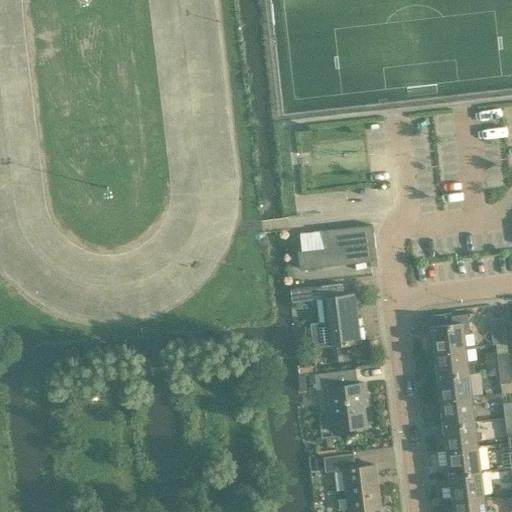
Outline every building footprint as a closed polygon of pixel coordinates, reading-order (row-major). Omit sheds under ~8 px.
[(323,231),(325,248),(299,251),(301,270),(377,261),(373,225),(323,231)] [(342,284),(320,286),(290,289),(292,301),(327,297),(332,345),(360,342),(355,294),(344,295),(342,284)] [(434,351),(465,348),(464,334),(470,333),(467,314),(451,316),(452,324),(431,326),(434,351)] [(492,344),(495,344),(507,342),(504,317),(489,319),(492,344)] [(495,344),(498,368),(510,367),(507,342),(495,344)] [(437,377),(468,372),(465,348),(434,351),(437,377)] [(498,369),(501,393),(511,391),(511,381),(510,367),(498,369)] [(330,414),(327,415),(329,431),(366,426),(363,401),(368,400),(366,382),(357,383),(356,370),(315,375),(317,390),(327,389),(330,414)] [(437,377),(440,401),(471,397),(468,372),(437,377)] [(502,403),(504,418),(511,416),(511,391),(501,393),(499,393),(500,403),(502,403)] [(440,401),(443,425),(475,421),(471,397),(440,401)] [(443,425),(446,450),(455,449),(478,446),(475,421),(443,425)] [(446,450),(450,475),(481,471),(478,446),(455,449),(446,450)] [(348,511),(352,511),(380,508),(375,465),(354,467),(352,453),(323,456),(325,472),(343,469),(348,511)] [(310,459),(312,469),(321,468),(320,457),(310,459)] [(450,475),(453,499),(484,495),(481,471),(450,475)] [(490,511),(491,509),(486,510),(484,495),(453,499),(454,511),(490,511)]
